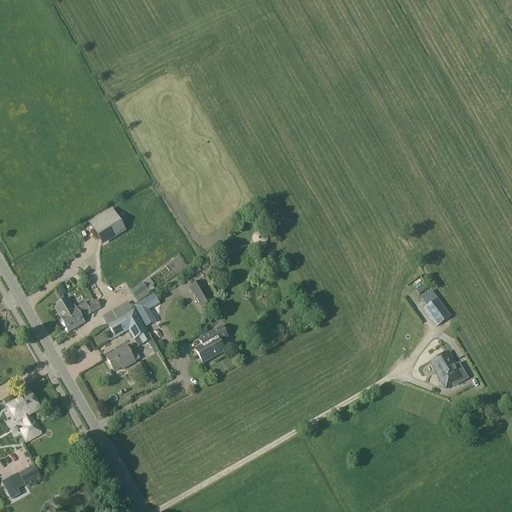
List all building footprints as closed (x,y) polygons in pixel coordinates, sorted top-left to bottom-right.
[(89,222),(101,242),(120,230),(108,210),(102,214),(89,222)] [(212,302),(200,281),(189,288),(200,309),(212,302)] [(97,299),(110,290),(105,282),(91,291),(97,299)] [(138,303),(149,294),(142,284),(130,292),(138,303)] [(155,322),(148,310),(158,304),(153,296),(135,307),(146,327),(155,322)] [(75,308),(73,309),(67,299),(54,307),(60,317),(59,318),(68,333),(84,323),(82,320),(92,314),(101,308),(96,300),(87,305),(85,302),(75,309),(75,308)] [(436,328),(450,317),(437,299),(423,310),(436,328)] [(134,312),(107,327),(115,340),(129,332),(134,341),(138,338),(142,345),(150,341),(134,312)] [(202,346),(195,350),(203,364),(224,352),(219,343),(228,338),(221,327),(199,340),(202,346)] [(135,363),(135,362),(140,360),(131,345),(126,348),(126,347),(106,359),(114,372),(121,368),(122,370),(135,363)] [(452,385),(453,388),(468,380),(459,363),(454,366),(447,354),(430,363),(445,389),(452,385)] [(27,428),(21,431),(28,442),(40,434),(29,415),(38,410),(29,394),(8,407),(17,422),(22,419),(27,428)] [(34,466),(19,474),(25,485),(40,476),(34,466)] [(14,491),(25,485),(19,474),(0,484),(11,505),(19,500),(14,491)]
